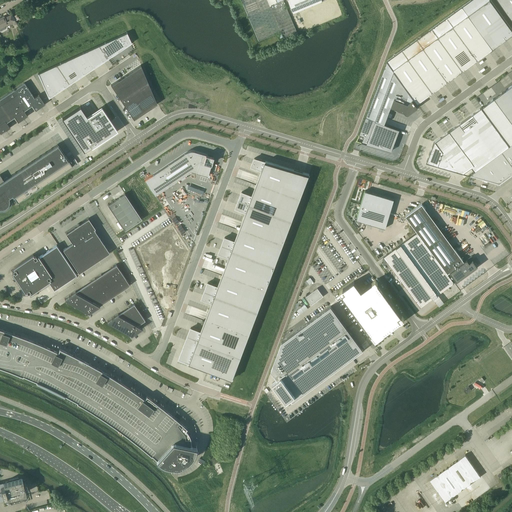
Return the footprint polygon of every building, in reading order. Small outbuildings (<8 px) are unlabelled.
[(298,35),(283,0),(241,0),(259,41),(280,32),(284,41),(298,35)] [(321,0),(287,0),(293,13),(298,11),(322,1),(321,0)] [(511,29),(490,0),(470,0),(462,6),(492,49),(511,34),(511,29)] [(511,0),(497,0),(511,20),(511,0)] [(462,6),(387,61),(417,103),(492,49),(462,6)] [(4,16),(0,18),(0,30),(1,31),(6,28),(6,27),(5,25),(15,20),(11,14),(5,18),(4,16)] [(93,67),(92,66),(102,60),(103,60),(107,57),(112,54),(111,53),(125,44),(126,45),(130,42),(126,33),(127,33),(127,32),(38,73),(38,74),(38,73),(48,95),(49,95),(50,96),(52,94),(54,92),(64,85),(64,86),(65,86),(73,80),(73,79),(83,72),(83,73),(84,73),(92,67),(93,67)] [(386,61),(366,116),(384,123),(386,118),(391,106),(403,110),(404,110),(404,111),(405,111),(405,112),(406,113),(407,113),(408,113),(409,112),(418,106),(412,99),(413,98),(386,61)] [(157,103),(140,65),(111,85),(134,119),(157,103)] [(15,88),(28,108),(32,105),(35,110),(45,104),(38,94),(34,97),(24,82),(15,88)] [(511,85),(506,89),(494,98),(511,123),(511,85)] [(24,110),(28,108),(15,88),(6,94),(23,118),(27,115),(24,110)] [(18,122),(23,118),(6,94),(0,98),(0,103),(10,119),(14,117),(18,122)] [(6,122),(10,119),(0,103),(0,122),(5,130),(10,127),(6,122)] [(80,106),(62,118),(84,151),(91,146),(92,147),(117,130),(101,106),(87,116),(80,106)] [(475,171),(509,145),(488,116),(482,107),(481,107),(479,108),(479,109),(452,129),(451,129),(449,130),(449,131),(447,132),(446,133),(435,142),(434,143),(432,147),(431,149),(430,150),(430,152),(429,154),(429,155),(428,158),(427,161),(436,164),(460,171),(461,172),(463,172),(471,166),(474,170),(475,171)] [(391,151),(399,129),(384,123),(366,116),(357,141),(391,151)] [(511,143),(470,174),(499,183),(511,174),(511,173),(511,171),(511,143)] [(0,207),(0,208),(3,207),(6,206),(8,205),(9,202),(9,200),(9,197),(12,195),(17,203),(18,202),(18,201),(21,200),(23,198),(23,199),(24,198),(24,197),(29,194),(29,195),(30,194),(30,193),(35,190),(35,191),(36,190),(36,189),(41,186),(41,187),(42,186),(42,185),(47,182),(47,183),(48,182),(48,181),(53,178),(53,179),(54,178),(54,177),(59,174),(59,175),(60,174),(60,173),(65,170),(65,171),(66,170),(66,169),(71,166),(71,167),(72,166),(70,162),(71,161),(66,156),(63,153),(58,145),(58,144),(56,144),(57,145),(52,148),(50,148),(51,149),(46,152),(45,152),(45,153),(40,156),(39,156),(39,157),(34,160),(33,160),(33,161),(32,162),(31,161),(31,162),(30,163),(29,162),(29,163),(28,164),(27,164),(27,165),(22,168),(21,168),(21,169),(16,172),(15,172),(15,173),(10,176),(9,176),(9,177),(4,180),(0,174),(0,207)] [(186,152),(157,171),(167,186),(190,171),(207,176),(212,159),(213,156),(207,155),(207,154),(195,151),(193,150),(192,150),(190,150),(189,150),(187,151),(186,152)] [(191,327),(179,358),(232,378),(309,174),(254,158),(252,164),(251,166),(262,170),(252,195),(242,191),(235,208),(246,212),(235,241),(225,237),(218,253),(229,257),(218,286),(208,282),(201,298),(212,302),(201,331),(191,327)] [(365,190),(356,219),(385,228),(394,199),(365,190)] [(125,229),(142,218),(125,193),(108,204),(125,229)] [(85,237),(95,231),(94,229),(95,228),(88,218),(77,226),(85,237)] [(415,228),(417,232),(447,273),(450,272),(457,281),(477,265),(473,259),(472,259),(470,256),(464,261),(455,249),(451,252),(427,219),(415,228)] [(85,237),(77,226),(66,233),(72,243),(74,245),(82,239),(85,237)] [(109,252),(95,231),(85,237),(82,239),(96,261),(109,252)] [(417,232),(383,257),(386,261),(387,261),(399,277),(421,306),(432,297),(433,298),(438,294),(437,294),(448,285),(449,286),(454,283),(447,273),(417,232)] [(96,261),(82,239),(74,245),(72,243),(63,249),(79,273),(96,261)] [(76,274),(56,245),(39,256),(38,255),(36,256),(35,254),(34,255),(33,254),(13,267),(14,269),(12,270),(13,271),(12,272),(25,292),(28,290),(30,293),(48,281),(54,289),(76,274)] [(117,265),(116,264),(113,266),(110,268),(111,268),(111,269),(110,270),(104,275),(103,274),(102,275),(101,274),(96,277),(95,278),(90,281),(91,282),(91,281),(91,282),(90,283),(90,284),(84,288),(82,289),(79,291),(77,292),(76,292),(76,291),(75,291),(70,294),(71,294),(69,295),(64,298),(69,301),(71,302),(76,305),(77,306),(82,308),(84,309),(88,312),(93,309),(95,308),(99,305),(97,304),(100,302),(106,298),(107,298),(109,296),(110,297),(110,298),(115,294),(114,294),(114,293),(115,292),(121,288),(122,288),(123,287),(124,288),(127,286),(129,284),(129,283),(126,279),(120,270),(117,265)] [(343,289),(339,291),(368,331),(371,335),(373,335),(376,339),(382,334),(384,334),(391,329),(394,326),(398,324),(399,322),(404,319),(375,280),(372,282),(361,290),(354,281),(343,289)] [(305,296),(311,304),(323,296),(317,288),(305,296)] [(128,307),(129,308),(128,309),(128,310),(121,314),(120,315),(118,313),(113,317),(112,318),(107,321),(112,324),(112,323),(113,324),(118,327),(120,328),(125,331),(126,332),(131,335),(134,333),(133,333),(135,332),(136,331),(137,330),(137,331),(142,327),(137,325),(145,320),(137,309),(138,309),(134,304),(134,303),(131,305),(128,307)] [(282,342),(271,371),(277,379),(272,382),(286,401),(290,397),(293,401),(307,390),(338,368),(354,356),(363,350),(347,328),(331,306),(282,342)] [(0,366),(1,367),(10,342),(7,341),(11,332),(0,328),(0,366)] [(15,333),(12,332),(11,332),(7,341),(10,342),(1,367),(8,370),(22,375),(37,341),(35,341),(22,336),(23,336),(20,335),(20,336),(14,334),(15,333)] [(56,350),(47,346),(45,345),(43,344),(43,345),(37,343),(38,342),(37,341),(22,375),(23,376),(23,375),(36,381),(38,382),(39,382),(43,384),(54,361),(52,360),(56,350)] [(69,352),(67,351),(59,348),(58,351),(56,350),(52,360),(54,361),(43,384),(51,387),(61,393),(61,394),(64,395),(64,394),(77,401),(76,402),(83,406),(99,380),(96,379),(102,370),(98,368),(98,367),(96,366),(95,367),(90,364),(91,363),(89,362),(76,356),(76,355),(74,354),(74,355),(68,353),(69,352)] [(99,380),(83,406),(90,410),(103,418),(115,427),(127,436),(133,440),(161,405),(160,404),(159,405),(154,402),(155,401),(153,399),(153,400),(146,395),(144,398),(139,394),(140,394),(138,393),(137,394),(132,390),(133,389),(131,388),(119,381),(119,380),(117,379),(117,380),(112,377),(112,376),(110,374),(110,375),(102,370),(96,379),(99,380)] [(161,407),(162,406),(161,405),(133,440),(139,445),(151,455),(152,454),(156,459),(156,460),(185,427),(180,423),(181,422),(179,420),(178,421),(174,417),(175,416),(173,415),(172,416),(161,407)] [(164,464),(167,465),(168,465),(172,465),(176,465),(180,464),(183,463),(184,462),(187,460),(190,458),(190,457),(192,454),(193,454),(194,451),(195,451),(196,448),(196,447),(196,446),(195,446),(191,445),(190,445),(191,442),(191,440),(190,438),(190,436),(189,434),(188,432),(187,431),(186,429),(185,429),(186,428),(185,427),(156,460),(160,462),(164,464)] [(473,481),(480,476),(480,475),(468,459),(465,454),(458,459),(461,464),(440,479),(437,474),(430,479),(430,480),(439,492),(445,501),(452,496),(451,495),(473,480),(473,481)] [(499,463),(503,468),(511,462),(507,457),(499,463)] [(22,477),(18,478),(18,477),(3,481),(4,485),(1,486),(0,484),(0,498),(3,497),(5,503),(21,499),(22,498),(23,498),(24,497),(24,496),(25,494),(25,493),(25,492),(26,492),(22,477)]
